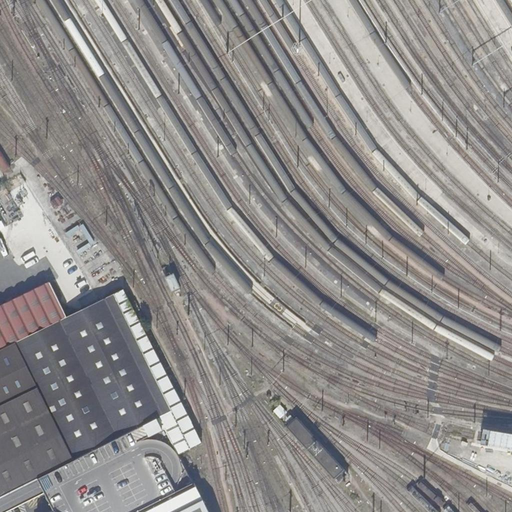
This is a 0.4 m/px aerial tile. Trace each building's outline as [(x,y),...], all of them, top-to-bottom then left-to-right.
[(79,299),(93,290),(26,184),(11,193),(79,299)] [(173,288),(167,275),(160,279),(166,291),(173,288)] [(0,308),(0,350),(69,317),(52,284),(0,308)] [(168,429),(181,455),(203,444),(189,417),(190,417),(125,289),(106,299),(164,415),(158,418),(165,429),(167,427),(168,429)] [(0,497),(38,478),(77,459),(83,456),(158,418),(164,415),(106,299),(69,317),(0,350),(0,497)] [(341,471),(290,414),(280,423),(331,480),(341,471)] [(77,459),(38,478),(45,493),(51,503),(55,511),(134,511),(144,507),(152,503),(176,491),(196,481),(181,455),(168,429),(167,427),(165,429),(158,418),(83,456),(77,459)] [(211,511),(196,481),(176,491),(152,503),(144,507),(134,511),(211,511)]
